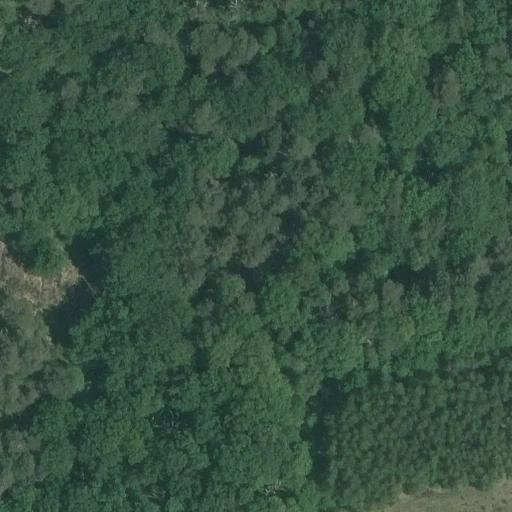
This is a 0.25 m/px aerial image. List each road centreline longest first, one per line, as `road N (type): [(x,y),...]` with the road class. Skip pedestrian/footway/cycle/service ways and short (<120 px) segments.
road 1 (track): [(0,8),(129,82),(263,117),(299,151)]
road 2 (track): [(299,151),(409,255)]
